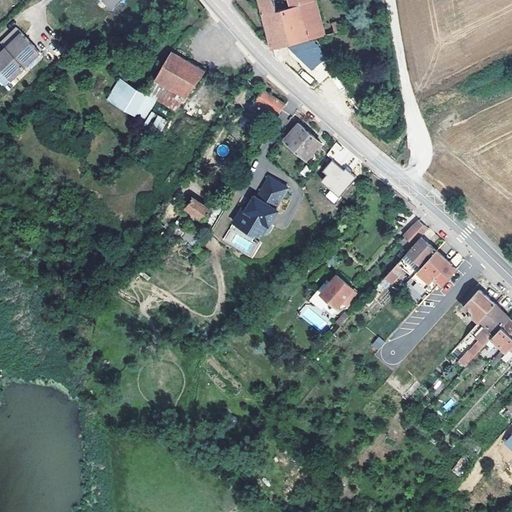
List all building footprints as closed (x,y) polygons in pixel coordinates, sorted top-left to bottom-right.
[(103,0),(112,9),(121,0),(103,0)] [(258,0),(271,43),(273,49),(297,42),(314,37),(326,34),(316,0),(258,0)] [(9,47),(0,55),(0,65),(13,80),(42,53),(20,28),(4,42),(9,47)] [(314,37),(297,42),(300,52),(316,47),(314,37)] [(173,51),(150,95),(160,101),(181,111),(207,69),(204,68),(173,51)] [(0,77),(7,86),(13,80),(0,65),(0,77)] [(123,81),(100,123),(138,142),(160,101),(150,95),(123,81)] [(257,99),(281,114),(286,104),(263,89),(257,99)] [(281,114),(257,99),(253,105),(277,120),(281,114)] [(322,142),(300,123),(285,139),(308,158),(322,142)] [(347,166),(345,168),(334,158),(324,169),(330,174),(324,181),(341,195),(358,176),(347,166)] [(243,206),(235,220),(244,226),(245,224),(259,233),(269,230),(273,224),(271,222),(279,208),(276,207),(289,186),(270,175),(259,195),(256,193),(253,199),(253,203),(249,209),(245,207),(243,206)] [(245,207),(249,209),(253,203),(253,199),(251,197),(245,207)] [(211,211),(193,199),(187,209),(205,221),(211,211)] [(413,245),(421,237),(428,229),(418,220),(403,236),(413,245)] [(404,268),(412,277),(436,251),(421,237),(413,245),(407,252),(384,278),(390,284),(404,268)] [(436,251),(412,277),(421,286),(424,283),(427,286),(448,262),(436,251)] [(448,262),(427,286),(424,283),(421,286),(430,294),(440,282),(442,284),(456,269),(448,262)] [(348,307),(359,294),(337,275),(328,285),(315,300),(322,305),(333,314),(343,303),(348,307)] [(382,293),(389,284),(383,279),(376,288),(382,293)] [(315,300),(328,285),(325,283),(311,300),(320,308),(322,305),(315,300)] [(481,320),(494,304),(479,290),(463,307),(469,312),(475,317),(479,321),(481,320)] [(419,291),(411,300),(419,307),(427,298),(419,291)] [(319,332),(329,322),(309,302),(299,312),(319,332)] [(495,335),(509,319),(494,304),(481,320),(495,335)] [(262,310),(254,318),(257,321),(265,313),(262,310)] [(475,317),(469,312),(464,317),(470,322),(475,317)] [(351,316),(347,313),(342,319),(345,322),(351,316)] [(492,338),(507,352),(511,346),(511,321),(509,319),(495,335),(492,338)] [(381,337),(375,345),(381,350),(388,343),(381,337)] [(450,399),(443,406),(448,411),(455,403),(450,399)] [(511,433),(503,443),(511,452),(511,433)] [(461,460),(452,471),(458,476),(467,465),(461,460)]
